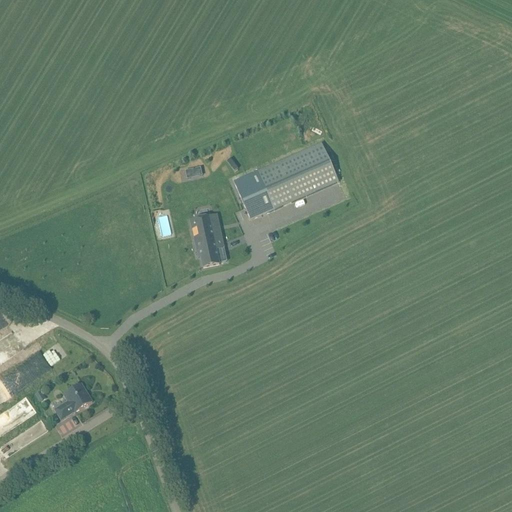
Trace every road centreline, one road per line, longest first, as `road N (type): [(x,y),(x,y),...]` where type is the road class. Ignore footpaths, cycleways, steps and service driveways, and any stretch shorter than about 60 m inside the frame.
road 1 (unclassified): [(135,399),(104,348),(0,294)]
road 2 (track): [(104,348),(140,313),(251,265)]
road 3 (unclassified): [(135,399),(3,478)]
road 4 (unclassified): [(176,511),(135,399)]
